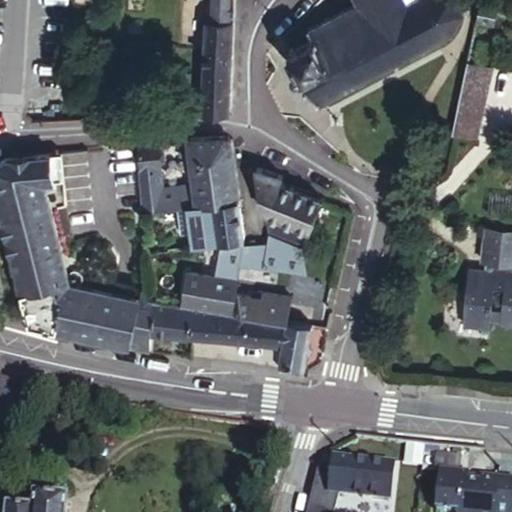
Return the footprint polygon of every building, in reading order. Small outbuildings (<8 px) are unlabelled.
[(206,0),(203,112),(228,111),(231,0),(206,0)] [(459,18),(462,18),(462,12),(459,13),(452,0),(356,0),(357,1),(352,2),(354,6),(342,12),(341,9),(336,11),(338,14),(327,19),(326,16),(322,18),(324,22),(313,27),(311,24),(308,25),(309,28),(308,29),(311,37),(308,38),(309,40),(294,48),(292,44),(288,46),(291,50),(288,51),(289,52),(285,54),(287,57),(290,56),(294,63),(292,66),(292,70),(293,72),(295,74),(298,73),(300,74),(298,77),(302,77),(308,89),(307,92),(310,92),(312,98),(308,100),(310,103),(315,101),(316,103),(320,101),(319,98),(331,92),(332,95),(336,93),(335,90),(348,84),(349,87),(353,85),(352,82),(367,75),(368,78),(372,75),(371,72),(379,68),(381,71),(385,69),(383,66),(395,60),(397,63),(402,61),(400,58),(409,53),(410,56),(415,54),(414,51),(425,45),(426,48),(431,46),(430,43),(442,37),(443,40),(448,37),(446,33),(459,18)] [(498,1),(492,0),(478,0),(475,18),(493,22),(498,1)] [(465,62),(453,110),(448,130),(476,136),(491,68),(465,62)] [(170,101),(182,101),(182,83),(170,83),(170,101)] [(236,199),(229,143),(221,136),(203,137),(207,165),(210,186),(213,202),(236,199)] [(207,165),(203,137),(191,138),(195,166),(207,165)] [(135,143),(138,168),(159,167),(166,166),(164,150),(178,148),(178,139),(135,143)] [(47,152),(49,176),(61,175),(59,151),(47,152)] [(47,152),(30,154),(11,156),(3,157),(0,158),(0,211),(28,320),(150,343),(150,325),(151,299),(149,298),(148,289),(134,285),(133,293),(69,280),(70,273),(64,275),(42,186),(50,184),(49,176),(47,152)] [(282,174),(258,165),(263,207),(304,224),(315,194),(280,179),(282,174)] [(142,212),(154,211),(160,210),(168,208),(167,202),(161,202),(159,167),(138,168),(142,212)] [(175,207),(213,202),(210,186),(173,190),(175,207)] [(304,224),(310,227),(322,197),(315,194),(304,224)] [(214,214),(218,241),(241,239),(236,199),(213,202),(214,214)] [(283,233),(305,243),(310,227),(304,224),(263,207),(265,219),(265,226),(283,233)] [(218,241),(214,214),(202,214),(207,243),(218,241)] [(511,239),(495,237),(496,228),(489,227),(481,226),(480,236),(486,236),(483,261),(486,261),(486,270),(494,271),(495,263),(511,264),(511,239)] [(495,237),(511,239),(511,229),(496,228),(495,237)] [(305,243),(283,233),(274,250),(300,261),(305,243)] [(494,271),(486,270),(470,269),(464,325),(491,328),(492,320),(502,321),(502,323),(511,324),(511,264),(495,263),(494,271)] [(233,310),(240,311),(286,317),(289,294),(261,290),(261,297),(236,293),(233,310)] [(151,299),(150,325),(190,330),(192,304),(151,299)] [(233,310),(192,304),(190,330),(237,336),(240,311),(233,310)] [(237,336),(284,341),(289,317),(286,317),(240,311),(237,336)] [(289,317),(284,341),(278,365),(303,368),(314,321),(289,317)] [(0,402),(3,403),(23,410),(27,388),(0,379),(0,402)] [(98,401),(49,392),(44,415),(75,422),(78,409),(95,412),(98,401)] [(509,511),(511,489),(511,480),(477,477),(477,483),(463,482),(464,472),(434,468),(430,511),(440,511),(509,511)] [(17,511),(0,510),(0,511),(61,511),(62,502),(26,500),(25,511),(17,511)]
